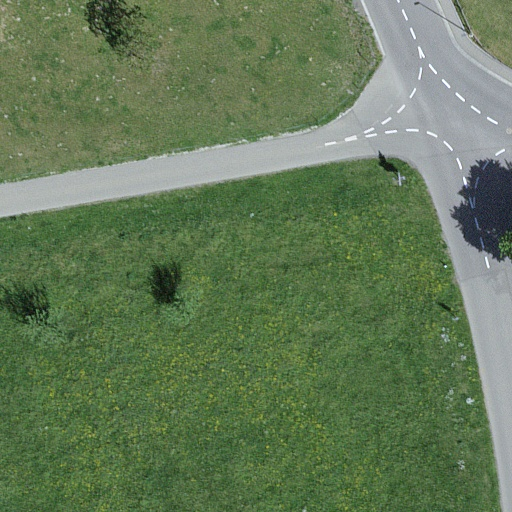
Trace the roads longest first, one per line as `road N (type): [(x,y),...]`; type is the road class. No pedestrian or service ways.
road 1 (track): [(448,90),(418,118),(386,132),(192,177),(0,206)]
road 2 (tertiary): [(511,407),(448,90)]
